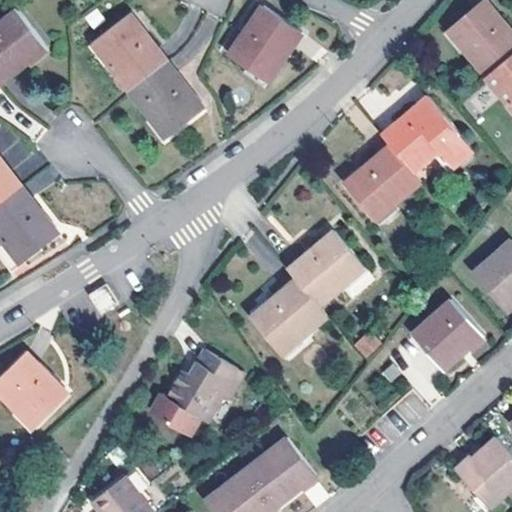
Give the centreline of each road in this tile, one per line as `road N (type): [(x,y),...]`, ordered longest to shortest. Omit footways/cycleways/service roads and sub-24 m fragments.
road 1 (residential): [(187,205),(195,227),(187,277),(47,511)]
road 2 (residential): [(187,205),(346,78),(416,0)]
road 3 (residential): [(0,323),(187,205)]
road 4 (residential): [(373,483),(511,363)]
